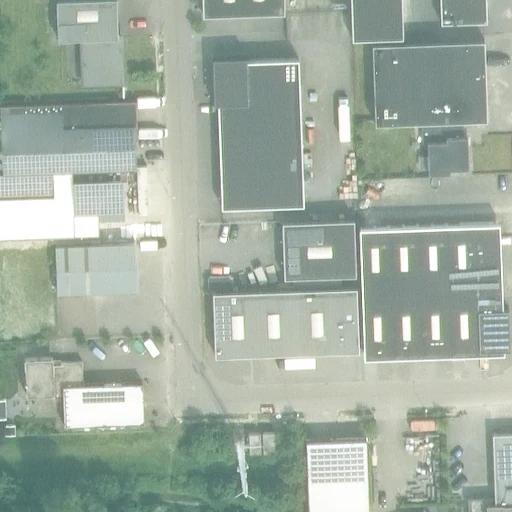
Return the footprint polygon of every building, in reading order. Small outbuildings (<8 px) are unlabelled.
[(118,49),(118,35),(116,0),(56,0),(58,38),(81,37),(83,83),(123,81),(122,49),(118,49)] [(207,13),(284,11),(283,0),(202,0),(203,13),(207,13)] [(286,0),(286,9),(347,7),(346,0),(286,0)] [(350,0),(351,10),(401,8),(401,0),(350,0)] [(439,0),(440,21),(486,19),(485,0),(439,0)] [(401,8),(351,10),(352,38),(402,36),(401,8)] [(421,120),(463,118),(486,117),(484,38),(372,41),(374,121),(421,120)] [(286,57),(246,58),(246,54),(212,55),(214,102),(218,102),(221,206),(304,203),(298,56),(286,57)] [(3,171),(0,171),(0,195),(53,193),(52,170),(64,170),(126,168),(136,167),(135,123),(138,123),(137,99),(62,102),(62,110),(1,112),(3,171)] [(463,118),(421,120),(422,141),(427,141),(428,172),(449,171),(449,167),(468,166),(467,134),(463,134),(463,118)] [(126,168),(64,170),(65,186),(73,186),(74,213),(98,212),(98,216),(122,216),(121,180),(127,180),(126,168)] [(284,275),(356,273),(354,217),(282,220),(284,275)] [(448,263),(500,261),(499,220),(447,222),(448,263)] [(449,285),(448,263),(447,222),(418,223),(420,286),(449,285)] [(391,287),(420,286),(418,223),(389,224),(391,287)] [(361,288),(391,287),(389,224),(359,225),(361,288)] [(57,291),(137,288),(135,240),(55,243),(57,291)] [(500,261),(448,263),(449,285),(478,284),(501,284),(500,261)] [(451,352),(480,351),(478,284),(449,285),(451,352)] [(478,284),(480,351),(503,351),(503,346),(509,346),(508,305),(502,306),(501,284),(478,284)] [(215,354),(251,352),(358,349),(356,285),(212,290),(215,354)] [(422,353),(451,352),(449,285),(420,286),(422,353)] [(410,354),(422,353),(420,286),(391,287),(394,357),(410,357),(410,354)] [(377,358),(394,357),(391,287),(361,288),(363,356),(377,355),(377,358)] [(53,363),(52,355),(25,357),(26,379),(24,379),(24,382),(26,382),(26,394),(27,394),(27,393),(54,392),(54,391),(63,390),(62,383),(83,383),(82,359),(60,360),(60,363),(53,363)] [(62,383),(63,390),(64,424),(144,421),(142,381),(83,383),(62,383)] [(495,503),(511,502),(511,430),(492,431),(494,495),(495,495),(495,503)] [(249,452),(261,451),(260,431),(248,432),(249,452)] [(262,431),(263,451),(275,451),(274,431),(262,431)] [(369,511),(366,436),(305,438),(307,511),(369,511)] [(511,511),(511,502),(495,503),(495,495),(494,495),(467,496),(467,511),(511,511)]
